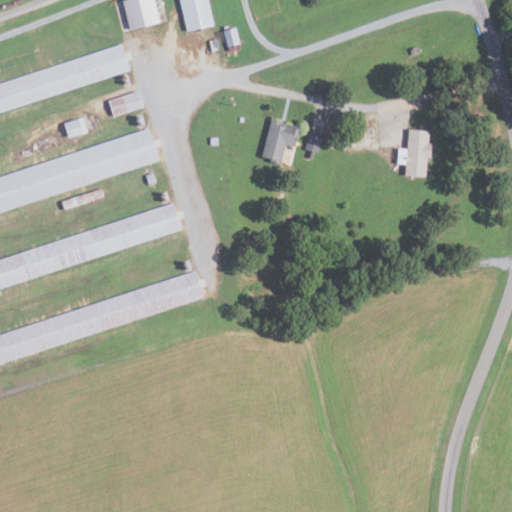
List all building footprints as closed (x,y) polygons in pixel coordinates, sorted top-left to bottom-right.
[(125,0),(132,29),(161,23),(156,0),(125,0)] [(210,0),(182,0),(189,32),(216,26),(210,0)] [(241,43),(238,27),(225,30),(228,46),(241,43)] [(0,112),(132,70),(123,44),(0,83),(0,112)] [(109,101),(114,117),(144,107),(139,91),(109,101)] [(88,131),(70,137),(65,123),(84,117),(88,131)] [(297,126),(268,119),(259,156),(278,161),(282,144),(292,146),(297,126)] [(0,176),(0,211),(160,159),(150,128),(0,176)] [(303,148),(317,152),(322,133),(308,129),(303,148)] [(423,177),(402,175),(406,129),(427,131),(426,142),(429,142),(427,158),(424,157),(423,177)] [(149,184),(146,175),(154,173),(157,182),(149,184)] [(105,196),(103,187),(62,201),(65,209),(105,196)] [(0,287),(183,228),(174,202),(0,259),(0,287)] [(0,362),(204,298),(196,272),(0,334),(0,362)]
